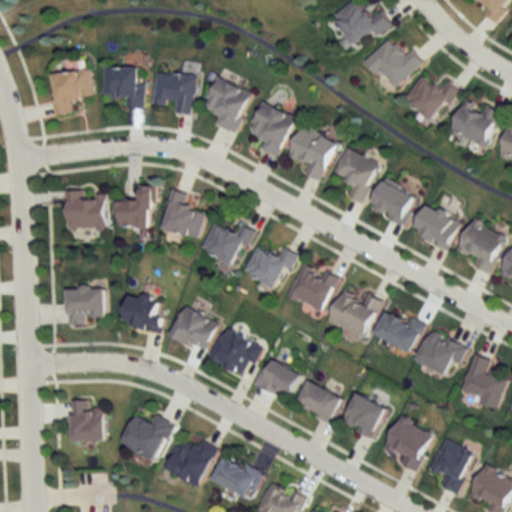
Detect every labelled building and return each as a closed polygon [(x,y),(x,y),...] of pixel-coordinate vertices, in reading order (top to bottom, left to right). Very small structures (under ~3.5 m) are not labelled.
[(382,10),(369,18),(358,0),(356,0),(334,13),(354,46),(390,24),(382,10)] [(480,0),(488,5),(483,12),(498,23),(507,10),(504,8),(509,0),(480,0)] [(424,62),(412,49),(405,55),(389,39),(366,61),(394,90),(424,62)] [(144,108),(145,83),(138,83),(138,67),(103,67),(103,96),(125,96),(125,108),(144,108)] [(88,69),(50,74),(55,115),(71,113),(70,101),(92,98),(88,69)] [(193,115),(196,75),(157,72),(154,104),(167,105),(167,100),(176,101),(175,114),(193,115)] [(460,90),(448,82),(442,90),(422,76),(404,101),(437,123),(460,90)] [(234,133),(252,92),(216,77),(203,108),(220,115),(216,125),(234,133)] [(451,132),(488,147),(502,113),(466,97),(451,132)] [(297,118),(262,102),(249,132),(265,139),(260,149),(279,157),(297,118)] [(511,158),(511,121),(509,121),(503,158),(511,159),(511,158)] [(321,181),(339,142),(303,126),(289,156),(309,165),(305,173),(321,181)] [(380,162),(345,149),(336,175),(355,182),(349,198),(365,204),(380,162)] [(117,200),(117,227),(152,226),(152,185),(138,186),(138,200),(117,200)] [(188,193),(172,190),(163,229),(200,237),(206,212),(185,207),(188,193)] [(66,230),(106,229),(105,191),(65,192),(66,230)] [(413,232),(448,248),(461,220),(426,204),(413,232)] [(474,261),(472,264),(491,273),(509,236),(473,219),(457,253),(474,261)] [(203,250),(238,265),(253,230),(242,225),(238,234),(214,224),(203,250)] [(245,273),(280,289),(297,253),(285,248),(280,257),(257,246),(245,273)] [(511,250),(500,276),(510,281),(511,276),(511,250)] [(289,294),(323,311),(340,277),(325,270),(323,274),(304,265),(289,294)] [(66,288),(67,326),(85,325),(85,317),(105,316),(105,287),(66,288)] [(383,301),(368,293),(364,302),(343,292),(329,320),(365,338),(383,301)] [(160,333),(164,318),(155,316),(158,301),(128,295),(121,325),(160,333)] [(170,334),(203,353),(219,324),(186,305),(170,334)] [(413,352),(425,325),(388,308),(376,335),(413,352)] [(242,375),(248,361),(255,364),(264,346),(227,329),(212,361),(242,375)] [(461,366),(469,347),(431,330),(417,360),(449,374),(454,363),(461,366)] [(498,409),(509,377),(488,370),(492,360),(475,354),(462,391),(481,397),(480,403),(498,409)] [(302,373),(268,358),(257,384),(291,399),(302,373)] [(344,397),(308,382),(297,408),(333,423),(344,397)] [(388,407),(357,393),(343,425),(374,438),(388,407)] [(72,401),(72,442),(105,442),(105,408),(88,408),(88,401),(72,401)] [(121,446),(157,461),(173,423),(155,416),(152,423),(134,416),(121,446)] [(418,469),(436,433),(401,416),(383,452),(418,469)] [(203,441),(200,448),(178,439),(165,471),(201,486),(217,447),(203,441)] [(476,454),(445,440),(432,469),(445,475),(440,487),(459,495),(476,454)] [(248,499),(260,476),(225,457),(213,480),(248,499)] [(489,511),(505,511),(511,497),(511,476),(485,465),(470,500),(485,506),(484,510),(489,511)] [(299,511),(306,499),(272,482),(257,511),(299,511)]
